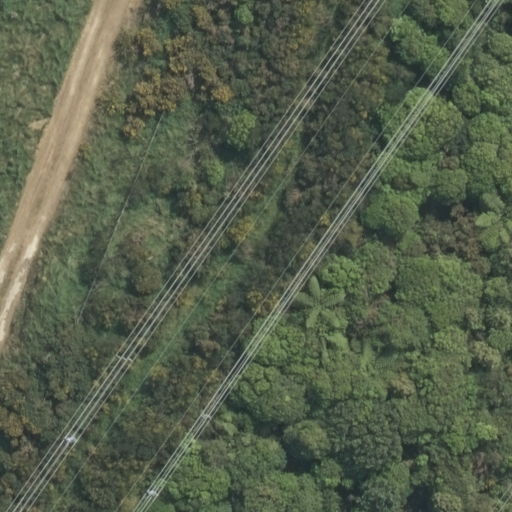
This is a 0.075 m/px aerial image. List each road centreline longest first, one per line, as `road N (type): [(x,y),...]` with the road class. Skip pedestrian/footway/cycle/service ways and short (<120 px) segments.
road 1 (track): [(63,511),(74,485),(251,248),(288,176),(331,0)]
road 2 (track): [(126,0),(0,310)]
